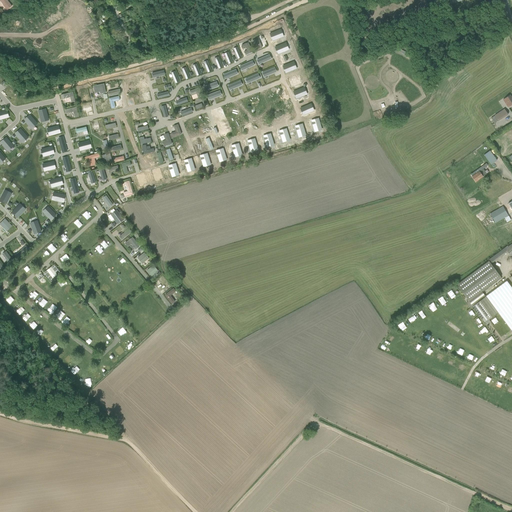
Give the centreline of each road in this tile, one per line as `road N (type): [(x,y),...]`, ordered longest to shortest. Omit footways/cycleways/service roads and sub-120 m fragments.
road 1 (track): [(511,511),(317,420),(231,511)]
road 2 (track): [(0,66),(22,94),(167,58),(306,0)]
road 3 (track): [(0,415),(131,444),(194,511)]
